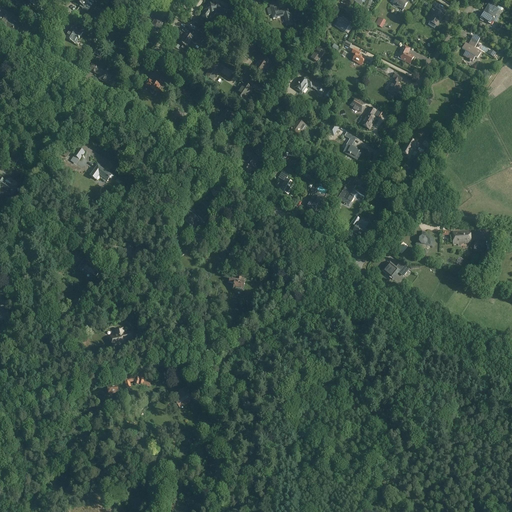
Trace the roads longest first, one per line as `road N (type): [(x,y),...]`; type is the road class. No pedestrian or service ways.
road 1 (unclassified): [(222,511),(226,363),(358,265)]
road 2 (track): [(280,511),(274,357),(402,409)]
road 3 (unclassified): [(397,220),(406,194),(378,179),(374,161),(469,0)]
road 4 (track): [(0,409),(165,361),(226,363)]
road 5 (residential): [(213,174),(302,40),(306,0)]
road 6 (track): [(431,325),(367,511)]
road 7 (unclassified): [(511,365),(380,297),(358,265)]
road 8 (track): [(511,49),(408,201)]
road 9 (unclassified): [(358,265),(213,174)]
road 10 (residential): [(114,114),(193,0)]
road 11 (track): [(396,426),(511,484)]
